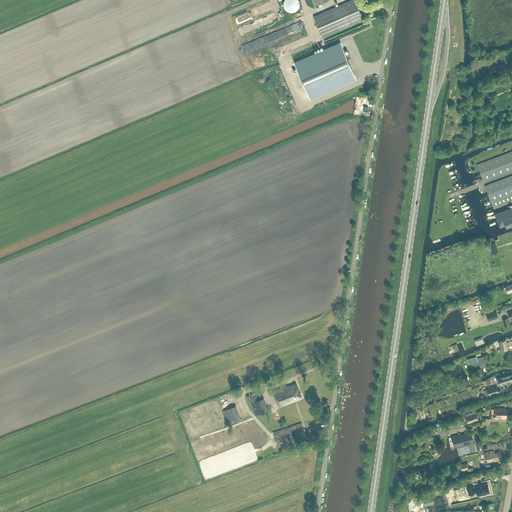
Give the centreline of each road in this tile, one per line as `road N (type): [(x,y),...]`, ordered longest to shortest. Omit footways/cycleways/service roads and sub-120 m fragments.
road 1 (unclassified): [(317,511),(391,0)]
road 2 (primary): [(370,511),(444,0)]
